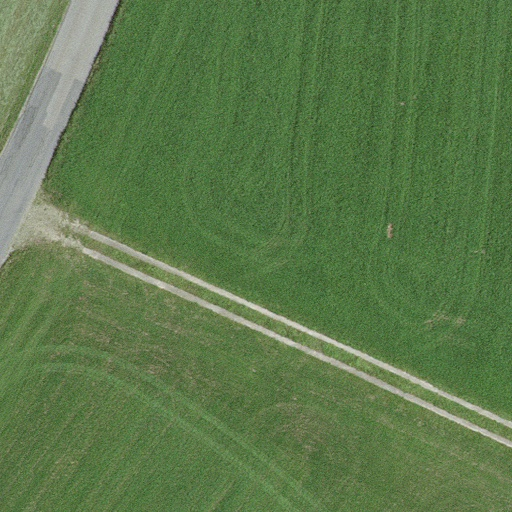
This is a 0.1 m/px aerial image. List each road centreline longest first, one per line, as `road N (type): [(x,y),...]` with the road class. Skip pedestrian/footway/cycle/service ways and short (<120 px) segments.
road 1 (track): [(511,437),(10,211)]
road 2 (unclassified): [(0,233),(99,0)]
